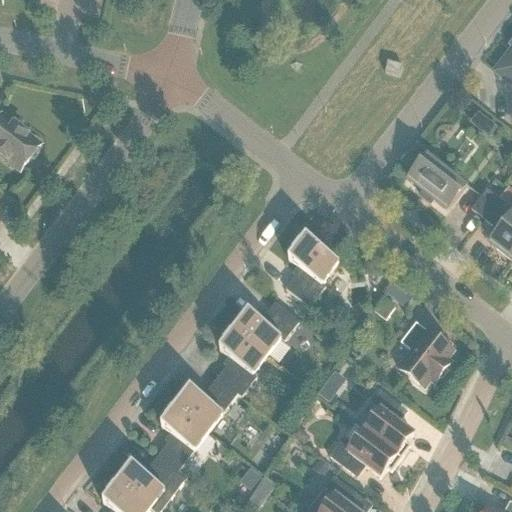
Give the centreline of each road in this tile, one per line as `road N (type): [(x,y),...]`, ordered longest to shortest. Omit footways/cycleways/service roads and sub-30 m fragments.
road 1 (residential): [(304,176),(47,511)]
road 2 (unclassified): [(0,314),(147,125),(170,82)]
road 3 (residential): [(504,0),(345,206)]
road 4 (residential): [(511,339),(345,206)]
road 5 (residential): [(418,511),(511,339)]
road 6 (unclassified): [(170,82),(0,40)]
road 7 (residential): [(304,176),(202,97),(170,82)]
